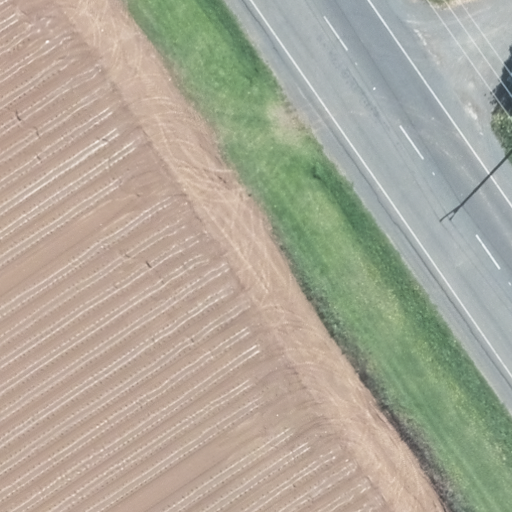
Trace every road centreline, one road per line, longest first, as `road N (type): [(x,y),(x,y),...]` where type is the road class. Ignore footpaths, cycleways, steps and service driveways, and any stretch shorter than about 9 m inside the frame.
road 1 (tertiary): [(511,286),(312,0)]
road 2 (unknown): [(388,108),(511,10)]
